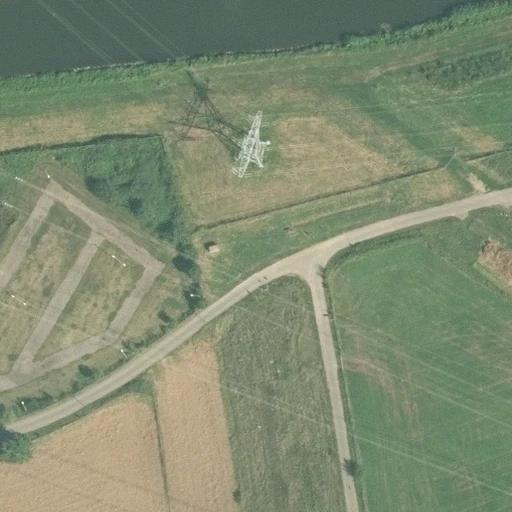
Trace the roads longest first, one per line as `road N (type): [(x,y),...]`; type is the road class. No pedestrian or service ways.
road 1 (unclassified): [(0,437),(87,398),(269,272),(364,234),(511,196)]
road 2 (track): [(353,511),(309,255)]
